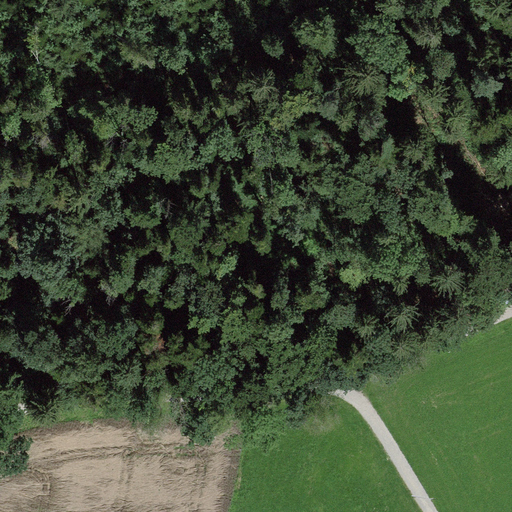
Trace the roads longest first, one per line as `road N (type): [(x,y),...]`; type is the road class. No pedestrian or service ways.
road 1 (track): [(324,383),(111,394),(0,420)]
road 2 (track): [(511,311),(324,383)]
road 3 (track): [(324,383),(354,397),(373,418),(431,511)]
